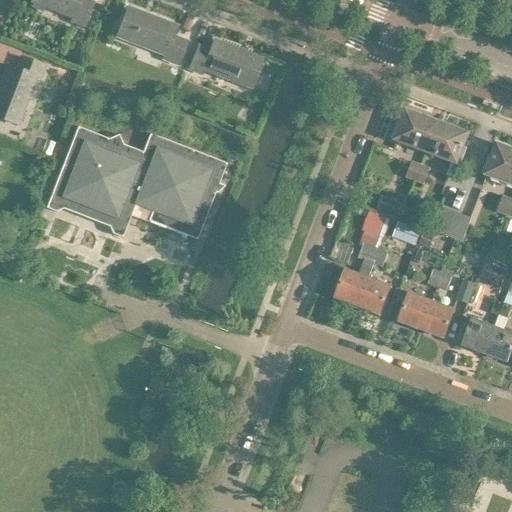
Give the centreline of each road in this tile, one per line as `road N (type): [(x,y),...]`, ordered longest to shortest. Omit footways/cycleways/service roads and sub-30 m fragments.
road 1 (residential): [(285,327),(378,74)]
road 2 (residential): [(511,413),(285,327)]
road 3 (residential): [(378,74),(162,0)]
road 4 (residential): [(214,511),(285,327)]
road 5 (residential): [(511,124),(378,74)]
road 6 (tertiary): [(511,59),(399,16)]
